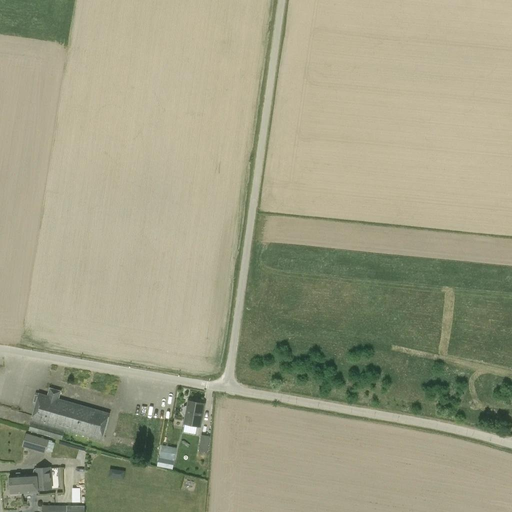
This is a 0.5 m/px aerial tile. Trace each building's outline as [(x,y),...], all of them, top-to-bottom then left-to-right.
[(48,396),(47,396),(39,394),(38,396),(36,396),(34,402),(36,403),(31,421),(101,441),(109,414),(58,399),(61,392),(50,389),(48,396)] [(189,402),(188,407),(185,406),(183,408),(182,412),(184,415),(186,415),(185,425),(200,427),(204,404),(189,402)] [(29,431),(49,437),(55,438),(62,440),(64,432),(31,423),(29,431)] [(46,451),(52,453),(55,444),(54,443),(49,442),(49,440),(48,440),(26,433),(21,447),(45,454),(46,451)] [(199,435),(199,452),(209,452),(209,435),(199,435)] [(174,448),(162,446),(159,462),(169,464),(170,461),(171,461),(174,448)] [(9,476),(9,478),(10,492),(10,495),(38,493),(38,491),(51,490),(51,488),(50,468),(36,469),(36,470),(34,470),(32,474),(9,476)] [(108,476),(123,479),(125,471),(109,468),(108,476)]
